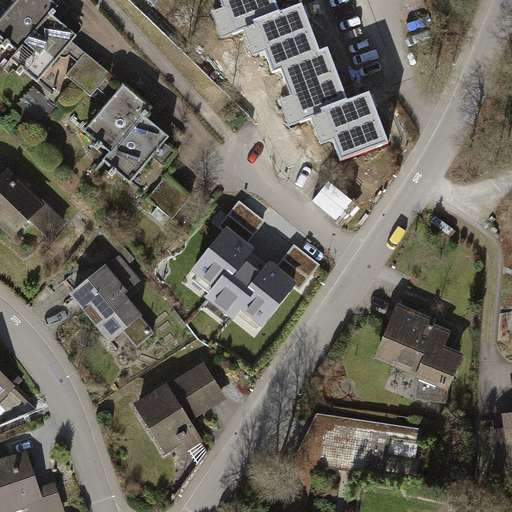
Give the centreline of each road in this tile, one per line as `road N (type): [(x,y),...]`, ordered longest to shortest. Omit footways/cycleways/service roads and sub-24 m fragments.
road 1 (residential): [(509,0),(414,194),(202,511)]
road 2 (residential): [(0,318),(63,402),(104,511)]
